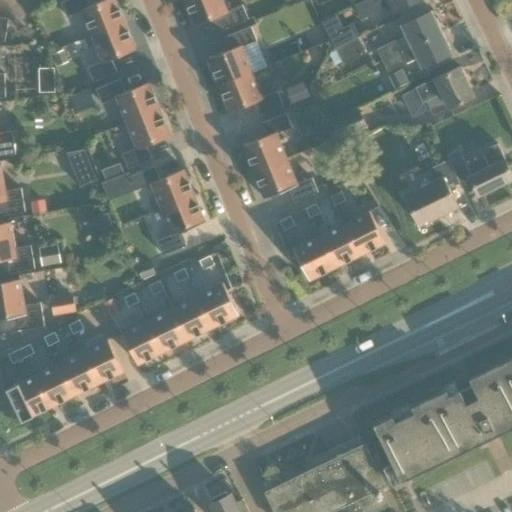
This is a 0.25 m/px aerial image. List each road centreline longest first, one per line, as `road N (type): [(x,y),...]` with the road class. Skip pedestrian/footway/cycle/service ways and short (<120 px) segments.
road 1 (residential): [(287,331),(152,0)]
road 2 (residential): [(287,331),(0,476)]
road 3 (primary): [(46,511),(319,377)]
road 4 (residential): [(117,511),(348,398)]
road 5 (residential): [(511,221),(287,331)]
road 6 (primary): [(511,271),(319,377)]
road 7 (primary): [(319,377),(511,294)]
